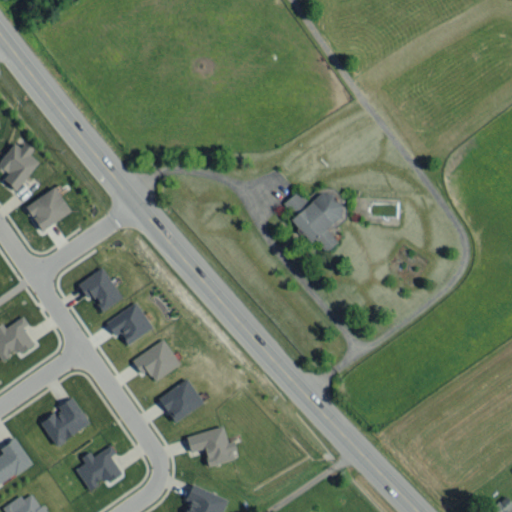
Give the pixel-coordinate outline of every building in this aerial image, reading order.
[(37,160),(29,154),(33,148),(17,137),(0,161),(0,169),(6,173),(1,180),(16,190),(37,160)] [(41,230),(70,210),(54,186),(24,205),(41,230)] [(325,227),(345,211),(327,189),(308,204),(297,190),(282,201),(293,215),(290,217),(309,242),(314,237),(325,250),(336,241),(325,227)] [(89,294),(101,311),(122,296),(101,266),(77,283),(86,297),(89,294)] [(152,328),(136,302),(104,320),(113,335),(119,332),(125,343),(152,328)] [(0,321),(0,331),(0,351),(26,352),(27,322),(0,321)] [(152,380),(179,364),(163,338),(131,358),(140,373),(146,370),(152,380)] [(174,421),(202,402),(186,378),(157,397),(174,421)] [(58,409),(39,422),(55,445),(89,422),(71,396),(56,406),(58,409)] [(185,435),(190,455),(204,452),(207,465),(237,457),(233,440),(226,441),(222,425),(185,435)] [(0,464),(9,477),(31,463),(14,437),(0,446),(0,464)] [(92,456),(89,451),(80,457),(83,462),(74,468),(88,490),(119,470),(109,456),(115,452),(109,444),(92,456)] [(183,511),(220,511),(226,497),(190,484),(185,498),(188,499),(183,511)] [(4,511),(45,511),(30,489),(2,508),(4,511)] [(488,511),(511,511),(511,502),(504,495),(488,511)]
